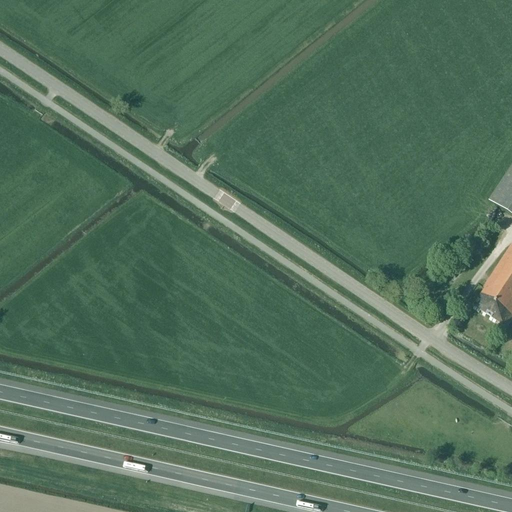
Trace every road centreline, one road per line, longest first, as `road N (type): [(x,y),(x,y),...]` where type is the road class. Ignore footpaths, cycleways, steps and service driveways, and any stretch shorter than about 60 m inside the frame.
road 1 (tertiary): [(511,389),(0,49)]
road 2 (motorway): [(511,510),(0,394)]
road 3 (motorway): [(0,437),(330,511)]
